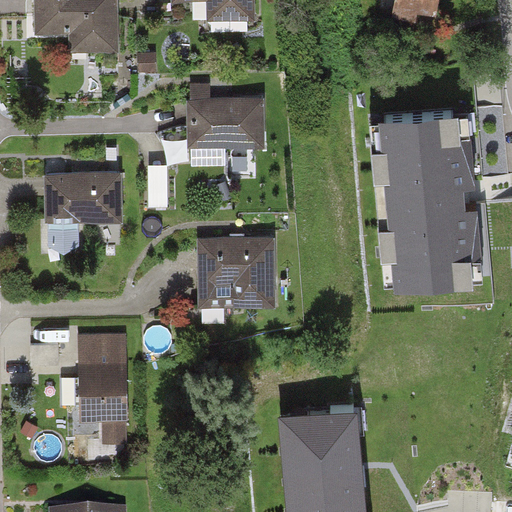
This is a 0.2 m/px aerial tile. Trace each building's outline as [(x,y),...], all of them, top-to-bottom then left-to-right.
[(36,0),(37,30),(75,30),(76,52),(123,51),(121,0),(36,0)] [(259,0),(176,0),(176,1),(205,0),(215,0),(216,23),(261,21),(259,0)] [(448,0),(395,0),(394,14),(446,20),(448,0)] [(271,97),(190,97),(190,145),(272,145),(271,97)] [(472,106),(373,115),(390,288),(489,279),(472,106)] [(151,202),(169,202),(170,161),(152,161),(151,202)] [(121,171),(47,174),(48,222),(122,219),(121,171)] [(280,234),(199,238),(203,307),(284,303),(280,234)] [(132,418),(129,334),(85,335),(88,420),(132,418)] [(65,399),(78,400),(79,373),(66,373),(65,399)] [(368,511),(357,411),(280,419),(289,511),(368,511)]
